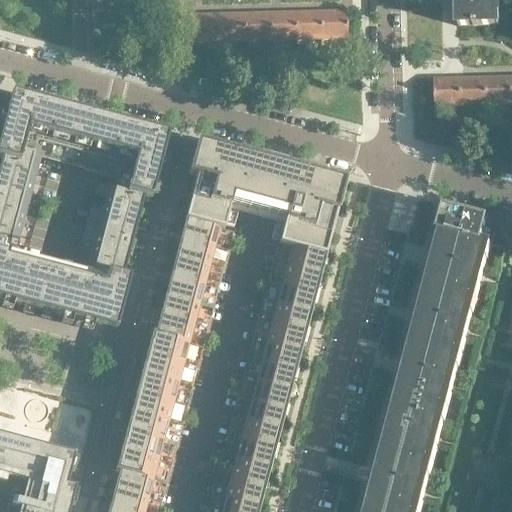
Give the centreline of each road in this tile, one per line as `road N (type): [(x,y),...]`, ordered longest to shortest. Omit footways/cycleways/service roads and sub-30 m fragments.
road 1 (residential): [(388,164),(0,57)]
road 2 (residential): [(298,511),(388,164)]
road 3 (residential): [(384,0),(388,164)]
road 4 (residential): [(511,197),(388,164)]
